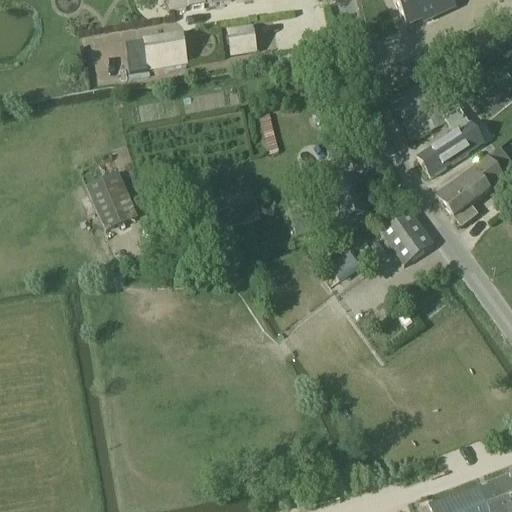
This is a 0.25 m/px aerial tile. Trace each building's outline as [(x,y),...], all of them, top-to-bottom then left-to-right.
[(168,0),(170,14),(263,0),(168,0)] [(398,0),(393,2),(407,30),(436,16),(437,19),(455,11),(449,0),(398,0)] [(227,32),(230,61),(256,58),(252,29),(227,32)] [(148,73),(186,66),(182,39),(143,45),(148,73)] [(454,51),(468,75),(488,63),(473,39),(454,51)] [(446,90),(458,84),(443,52),(430,59),(446,90)] [(424,83),(388,102),(410,144),(439,129),(430,113),(438,110),(424,83)] [(324,97),(315,99),(324,131),(333,129),(324,97)] [(417,161),(430,181),(482,147),(452,101),(438,111),(455,137),(453,138),(417,161)] [(487,160),(436,199),(461,231),(477,219),(470,209),(504,183),(487,160)] [(105,235),(137,222),(118,177),(86,190),(105,235)] [(328,191),(321,194),(325,207),(333,205),(339,228),(368,219),(357,182),(328,191)] [(180,240),(261,220),(255,196),(173,216),(180,240)] [(404,271),(433,249),(410,217),(380,238),(404,271)] [(311,220),(291,225),(296,241),(315,235),(311,220)] [(347,287),(365,270),(351,256),(333,272),(347,287)] [(511,511),(511,477),(468,494),(475,511),(511,511)] [(430,511),(475,511),(468,494),(434,507),(432,503),(428,505),(430,511)]
